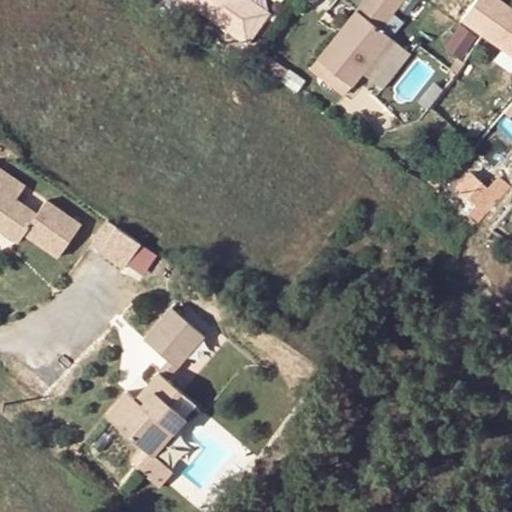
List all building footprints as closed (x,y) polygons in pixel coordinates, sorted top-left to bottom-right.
[(188,0),(254,42),(275,8),(262,0),(188,0)] [(360,73),(388,38),(379,30),(401,0),(362,0),(354,11),(360,15),(342,38),(336,33),(314,60),(348,87),(360,73)] [(511,9),(498,0),(475,0),(461,22),(511,57),(511,9)] [(342,38),(360,15),(354,11),(336,33),(342,38)] [(404,51),(388,38),(360,73),(376,86),(379,88),(407,53),(404,51)] [(342,96),(348,87),(314,60),(308,69),(342,96)] [(495,197),(465,169),(449,186),(480,213),(495,197)] [(0,170),(0,232),(19,245),(25,236),(58,258),(81,224),(45,200),(36,213),(16,200),(25,187),(0,170)] [(108,223),(90,247),(121,270),(139,247),(108,223)] [(160,366),(171,352),(178,358),(194,337),(161,311),(134,344),(160,366)] [(160,366),(150,378),(158,384),(178,358),(171,352),(160,366)] [(173,395),(158,384),(150,378),(139,392),(129,405),(119,398),(99,424),(142,457),(147,461),(167,436),(190,408),(173,395)] [(147,461),(142,457),(132,470),(157,489),(167,476),(147,461)]
